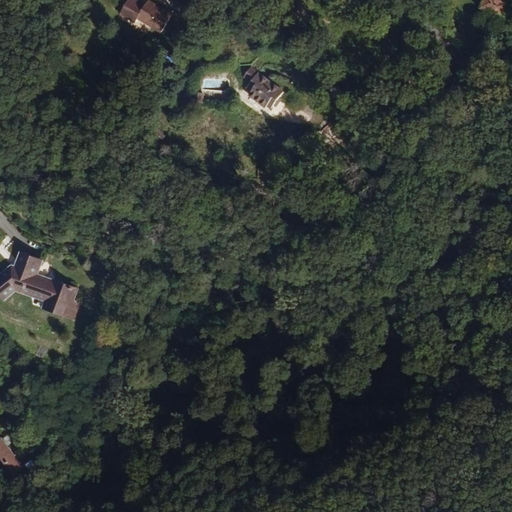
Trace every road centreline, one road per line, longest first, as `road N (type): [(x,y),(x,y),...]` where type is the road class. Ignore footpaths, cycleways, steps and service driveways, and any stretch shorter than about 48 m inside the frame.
road 1 (track): [(0,208),(56,239),(107,239),(143,189),(177,171),(229,178),(300,164),(406,97),(453,56)]
road 2 (tertiary): [(511,106),(383,0)]
